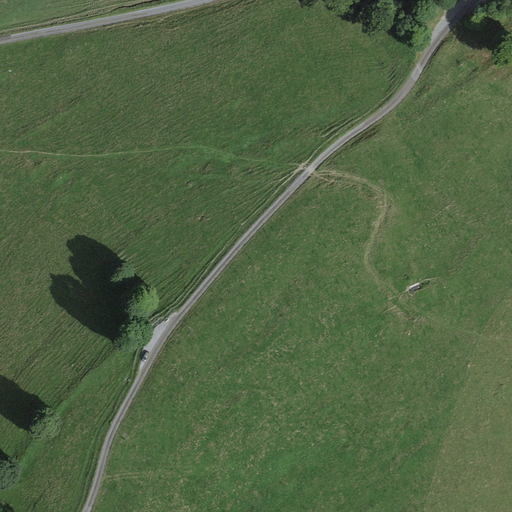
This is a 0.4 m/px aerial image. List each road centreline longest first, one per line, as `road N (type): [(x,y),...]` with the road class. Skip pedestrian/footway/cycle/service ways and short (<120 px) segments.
road 1 (unclassified): [(473,0),(386,109),(334,146),(227,254),(116,420),(87,511)]
road 2 (unclassified): [(0,40),(200,0)]
